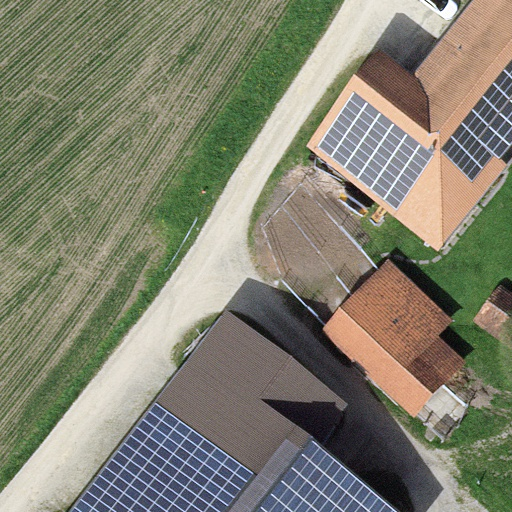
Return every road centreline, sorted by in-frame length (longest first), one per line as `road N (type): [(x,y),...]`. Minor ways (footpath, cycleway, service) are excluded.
road 1 (track): [(355,0),(309,83),(143,318),(0,500)]
road 2 (track): [(195,244),(478,511)]
